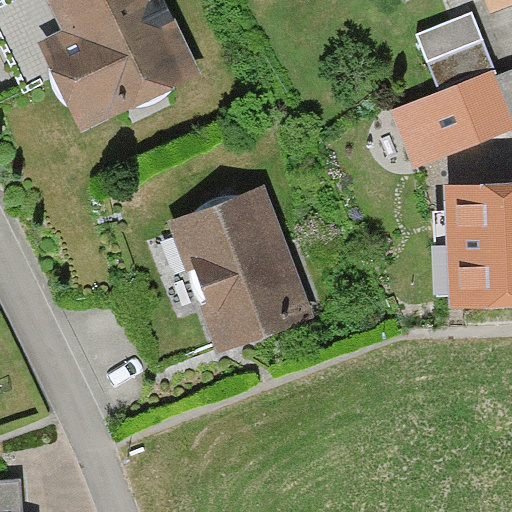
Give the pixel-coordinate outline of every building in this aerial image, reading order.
[(197,70),(160,0),(58,0),(47,6),(61,34),(39,46),(83,130),(197,70)] [(475,0),(474,0),(418,18),(428,48),(485,29),(475,0)] [(390,91),(413,156),(511,120),(511,106),(493,54),(390,91)] [(511,181),(454,185),(461,307),(511,303),(511,181)] [(309,320),(264,188),(165,221),(211,354),(309,320)]
